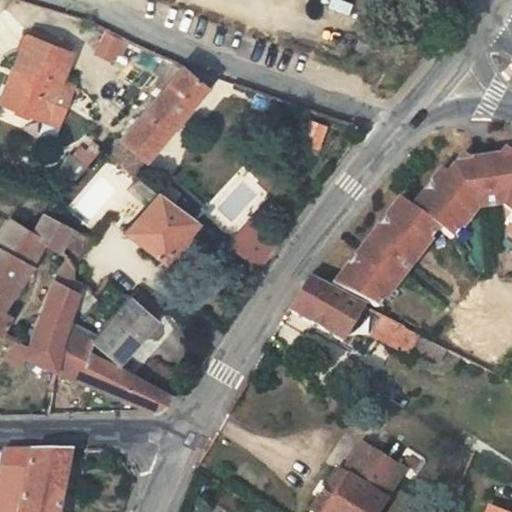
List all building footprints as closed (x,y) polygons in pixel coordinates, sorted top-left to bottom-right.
[(26,35),(72,53),(75,44),(30,26),(26,35)] [(131,40),(111,30),(101,52),(113,59),(118,50),(125,54),(131,40)] [(59,85),(72,53),(26,35),(14,67),(20,70),(6,105),(46,120),(59,85)] [(191,72),(183,64),(108,155),(132,173),(206,85),(205,84),(207,80),(215,82),(217,76),(193,68),(191,72)] [(20,70),(14,67),(0,102),(6,105),(20,70)] [(59,85),(46,120),(59,125),(72,90),(59,85)] [(94,157),(100,150),(103,148),(95,141),(87,151),(94,157)] [(84,170),(94,157),(87,151),(82,146),(71,159),(84,170)] [(476,210),(490,208),(511,183),(511,158),(454,167),(448,174),(442,170),(412,208),(401,200),(334,286),(379,308),(438,230),(452,239),(476,210)] [(511,183),(490,208),(503,206),(511,213),(511,183)] [(197,221),(158,193),(127,230),(165,260),(197,221)] [(0,332),(10,315),(3,311),(44,241),(32,233),(9,220),(0,232),(0,332)] [(247,227),(230,249),(258,273),(274,247),(247,227)] [(65,254),(75,265),(89,239),(72,230),(61,249),(65,254)] [(57,369),(67,327),(68,324),(74,303),(82,311),(96,296),(93,292),(86,282),(73,278),(75,265),(65,254),(54,277),(45,298),(28,348),(14,341),(2,359),(21,367),(25,357),(56,370),(57,369)] [(246,284),(253,274),(245,269),(238,279),(246,284)] [(307,279),(289,310),(342,341),(362,306),(321,285),(307,279)] [(129,298),(96,335),(93,340),(118,362),(155,320),(163,310),(137,288),(129,298)] [(373,338),(407,354),(417,336),(405,330),(405,328),(383,317),(373,338)] [(68,324),(67,327),(93,340),(96,335),(79,322),(68,324)] [(144,405),(146,409),(147,409),(150,411),(153,411),(156,411),(159,410),(160,408),(172,395),(89,351),(93,340),(67,327),(57,369),(56,370),(144,405)] [(363,447),(343,475),(347,478),(324,511),(381,511),(387,504),(385,502),(394,487),(383,481),(393,467),(363,447)] [(57,511),(69,450),(2,451),(0,465),(0,464),(0,511),(57,511)] [(403,474),(393,467),(383,481),(394,487),(403,474)] [(324,511),(347,478),(343,475),(338,472),(310,511),(324,511)]
